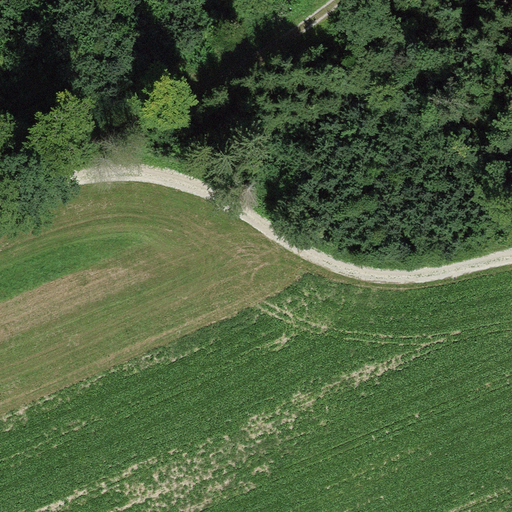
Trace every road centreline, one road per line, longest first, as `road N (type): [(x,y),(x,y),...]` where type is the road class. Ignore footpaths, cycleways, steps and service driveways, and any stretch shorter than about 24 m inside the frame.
road 1 (track): [(0,201),(90,172),(161,175),(367,278),(431,279),(511,262)]
road 2 (track): [(339,0),(90,172)]
